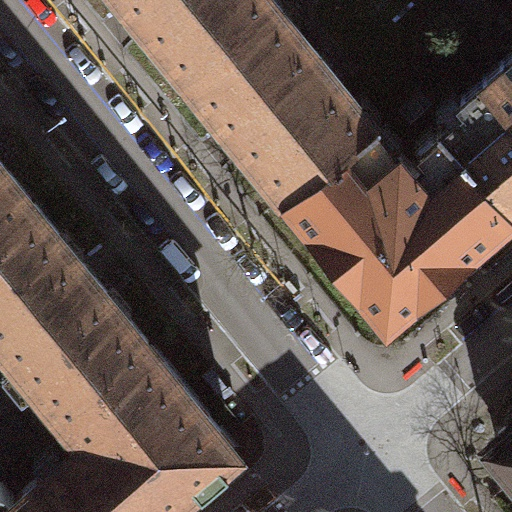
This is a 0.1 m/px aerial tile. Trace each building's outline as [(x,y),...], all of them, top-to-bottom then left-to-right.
[(129,0),(190,73),(277,2),(275,0),(129,0)] [(190,73),(288,193),(376,122),(277,2),(190,73)] [(511,203),(511,51),(461,94),(468,103),(444,124),(511,203)] [(388,317),(511,211),(511,203),(444,124),(418,146),(424,153),(413,162),(377,120),(376,122),(288,193),(388,317)] [(0,226),(33,199),(0,158),(0,226)] [(77,404),(152,341),(33,199),(0,226),(0,335),(64,414),(77,404)] [(8,501),(17,511),(158,511),(196,481),(202,489),(230,465),(223,457),(237,446),(152,341),(77,404),(100,432),(79,449),(75,445),(16,495),(8,501)] [(511,421),(491,441),(511,466),(511,421)] [(16,495),(5,483),(0,481),(0,511),(17,511),(8,501),(16,495)]
